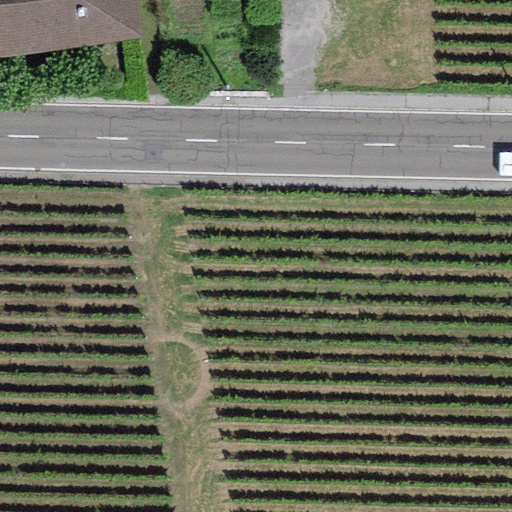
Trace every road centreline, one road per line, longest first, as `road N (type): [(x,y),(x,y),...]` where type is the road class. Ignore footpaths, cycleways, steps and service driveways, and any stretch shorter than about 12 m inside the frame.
road 1 (primary): [(511,149),(0,137)]
road 2 (track): [(148,140),(207,511)]
